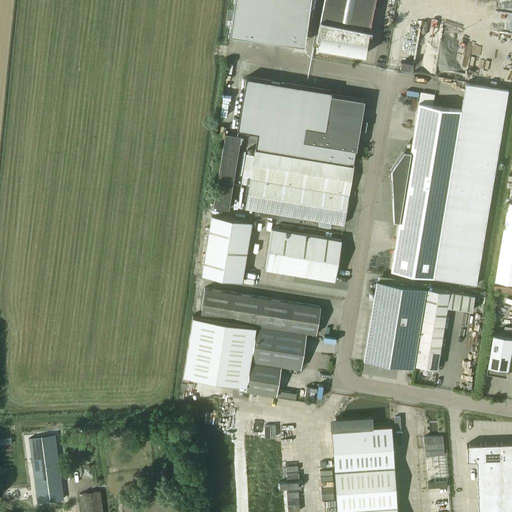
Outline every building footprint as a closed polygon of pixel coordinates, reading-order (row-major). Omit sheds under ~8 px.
[(298,9),(308,11),(309,0),(233,0),(228,34),(293,43),(298,9)] [(323,0),(320,19),(316,40),(319,40),(318,47),(364,54),(364,53),(366,41),(367,41),(368,33),(371,33),(372,30),(370,29),(375,0),(323,0)] [(353,165),(356,149),(303,140),(305,127),(325,130),(331,94),(331,91),(246,77),(237,130),(257,133),(255,149),(353,165)] [(399,221),(391,270),(476,285),(508,90),(465,83),(461,110),(433,105),(434,95),(420,92),(410,152),(404,151),(391,169),(393,220),(399,221)] [(356,149),(359,129),(365,130),(367,121),(361,120),(364,100),(331,94),(325,130),(305,127),(303,140),(356,149)] [(225,133),(224,142),(213,206),(229,209),(241,136),(225,133)] [(330,228),(331,222),(344,224),(353,165),(255,149),(245,208),(320,220),(319,226),(330,228)] [(511,201),(506,200),(494,281),(511,284),(511,201)] [(251,222),(224,217),(211,215),(202,275),(242,281),(251,222)] [(341,240),(272,229),(265,268),(334,280),(341,240)] [(413,367),(414,364),(426,288),(376,280),(364,359),(413,367)] [(200,316),(223,320),(224,320),(256,325),(247,385),(246,390),(276,395),(280,365),(300,369),(306,332),(316,334),(320,306),(205,288),(200,316)] [(472,311),(474,296),(426,288),(414,364),(415,364),(415,365),(437,368),(447,306),(472,311)] [(256,325),(224,320),(223,320),(200,316),(193,315),(183,375),(247,385),(256,325)] [(506,377),(511,341),(511,336),(493,334),(486,373),(506,377)] [(337,511),(397,511),(392,426),(370,427),(370,422),(334,424),(334,430),(332,430),(337,511)] [(64,499),(59,464),(55,435),(28,438),(37,503),(64,499)] [(511,511),(511,442),(467,444),(467,460),(476,460),(478,511),(511,511)] [(451,487),(445,449),(434,451),(435,458),(426,459),(431,490),(451,487)] [(80,493),(81,511),(102,511),(100,491),(80,493)]
